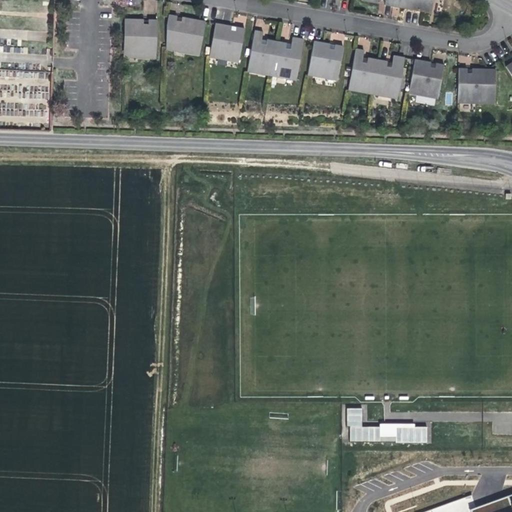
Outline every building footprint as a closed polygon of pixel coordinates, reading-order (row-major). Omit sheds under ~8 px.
[(361,0),(361,1),(370,2),(380,4),(380,0),(385,0),(385,5),(419,11),(431,14),(433,0),(361,0)] [(200,53),(205,21),(182,17),(181,22),(181,24),(176,23),(176,21),(177,16),(168,15),(167,24),(166,47),(200,53)] [(156,57),(157,20),(148,20),(148,27),(143,27),(143,20),(124,19),(123,55),(138,55),(138,56),(156,57)] [(239,60),(245,29),(236,27),(235,35),(230,34),(231,26),(215,23),(210,48),(209,55),(239,60)] [(297,79),(304,39),(292,37),(290,52),(285,51),(286,43),(277,42),(267,40),(265,47),(260,47),(263,32),(254,31),(251,50),(249,56),(247,70),(259,72),(259,69),(285,74),(284,77),(297,79)] [(337,78),(343,47),(335,45),(333,52),(328,51),(330,44),(314,41),(308,73),(337,78)] [(200,53),(166,47),(166,50),(199,55),(200,53)] [(397,97),(405,58),(398,57),(393,56),(390,70),(386,69),(387,62),(378,60),(368,58),(366,66),(361,65),(364,51),(355,49),(348,88),(360,90),(361,87),(373,90),(372,95),(378,96),(379,91),(386,92),(385,95),(397,97)] [(239,60),(209,55),(209,57),(238,63),(239,60)] [(438,96),(444,65),(435,64),(434,70),(429,70),(431,63),(414,60),(409,91),(438,96)] [(284,77),(285,74),(259,69),(259,72),(247,70),(246,72),(296,81),(297,79),(284,77)] [(495,101),(496,70),(472,69),(471,76),(466,76),(467,69),(458,69),(457,100),(495,101)] [(386,92),(379,91),(378,96),(372,95),(373,90),(361,87),(360,90),(348,88),(348,91),(397,100),(397,97),(385,95),(386,92)] [(380,427),(379,427),(362,427),(362,408),(346,408),(346,427),(349,427),(349,442),(426,443),(426,427),(414,427),(395,427),(395,436),(380,436),(380,427)] [(379,427),(380,427),(380,436),(395,436),(395,427),(414,427),(414,424),(379,424),(379,427)] [(470,511),(511,511),(511,508),(511,506),(507,496),(470,510),(470,511)]
